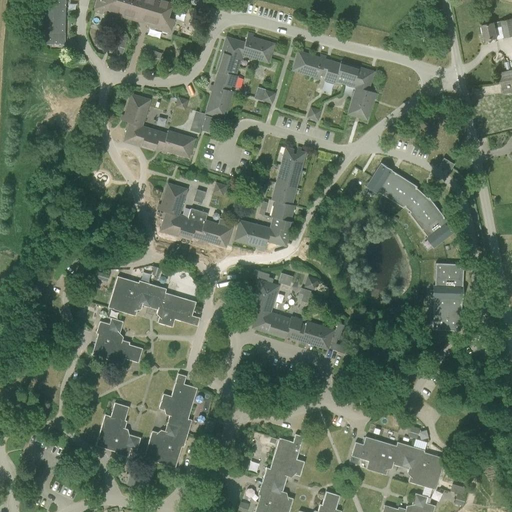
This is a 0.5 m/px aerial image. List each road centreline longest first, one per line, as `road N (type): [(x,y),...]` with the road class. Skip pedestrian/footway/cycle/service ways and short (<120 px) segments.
road 1 (residential): [(408,407),(434,362),(479,324),(466,209),(451,183),(422,163),(358,147)]
road 2 (unclassified): [(511,342),(460,77)]
road 3 (residential): [(59,422),(77,346),(65,303),(70,279),(88,267),(132,266),(153,256)]
road 4 (residential): [(420,67),(256,20),(221,22)]
road 5 (residential): [(358,147),(288,252),(224,263)]
road 6 (residential): [(108,79),(103,129),(137,196),(153,256)]
road 7 (residential): [(358,147),(329,148),(249,123),(233,131),(225,156)]
road 8 (residential): [(221,22),(196,70),(181,80),(108,79)]
road 9 (residential): [(408,407),(473,472),(475,496),(463,511)]
road 10 (residential): [(237,336),(320,362),(323,402)]
